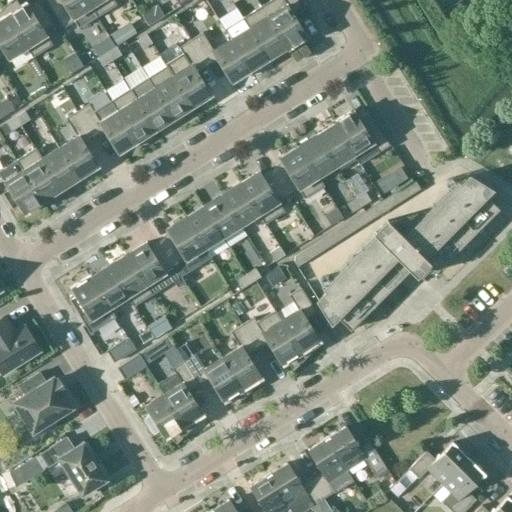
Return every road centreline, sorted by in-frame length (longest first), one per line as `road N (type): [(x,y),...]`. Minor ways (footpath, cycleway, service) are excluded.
road 1 (residential): [(23,268),(358,55)]
road 2 (residential): [(161,496),(407,349),(444,382)]
road 3 (residential): [(23,268),(161,496)]
